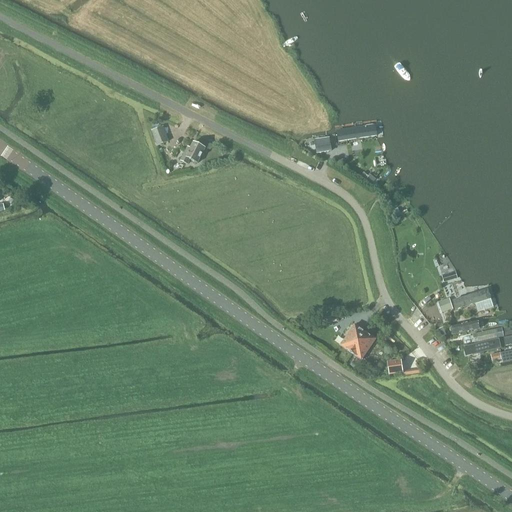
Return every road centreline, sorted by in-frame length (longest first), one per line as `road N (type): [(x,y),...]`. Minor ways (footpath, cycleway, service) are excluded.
road 1 (residential): [(511,416),(460,393),(409,330),(388,302),(366,224),(347,197),(0,17)]
road 2 (tertiary): [(511,498),(0,149)]
